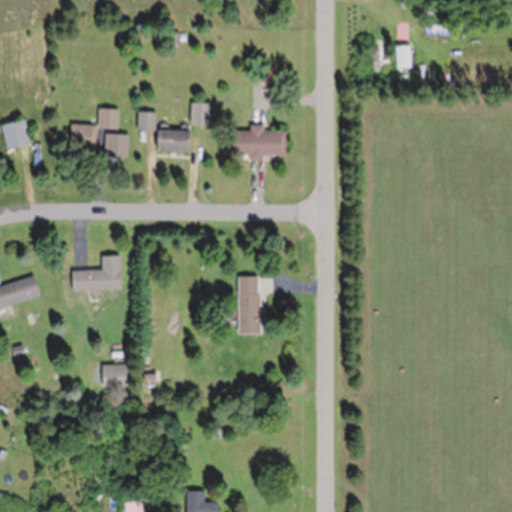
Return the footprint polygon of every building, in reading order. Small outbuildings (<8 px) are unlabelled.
[(96,109),(95,129),(116,129),(116,110),(96,109)] [(150,152),(189,154),(190,133),(151,131),(151,114),(135,113),(134,130),(151,131),(150,152)] [(22,120),(0,124),(0,132),(4,149),(28,143),(22,120)] [(93,152),(93,125),(67,125),(67,152),(93,152)] [(246,131),(221,130),(221,158),(282,158),(282,131),(260,131),(260,126),(246,126),(246,131)] [(98,271),(67,271),(68,292),(117,291),(116,257),(98,257),(98,271)] [(234,277),(234,335),(256,335),(256,277),(234,277)] [(0,306),(35,298),(30,278),(0,285),(0,306)] [(182,511),(213,511),(213,502),(200,502),(200,491),(183,491),(182,511)]
